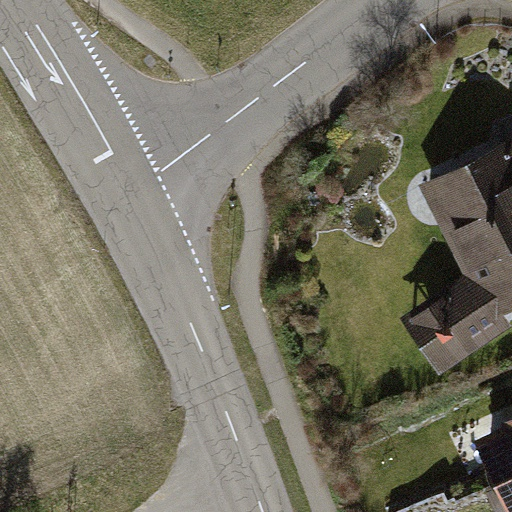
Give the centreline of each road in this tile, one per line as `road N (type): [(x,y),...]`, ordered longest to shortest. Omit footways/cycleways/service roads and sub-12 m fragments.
road 1 (tertiary): [(262,511),(124,200)]
road 2 (residential): [(396,0),(124,200)]
road 3 (tertiary): [(124,200),(63,75),(14,0)]
